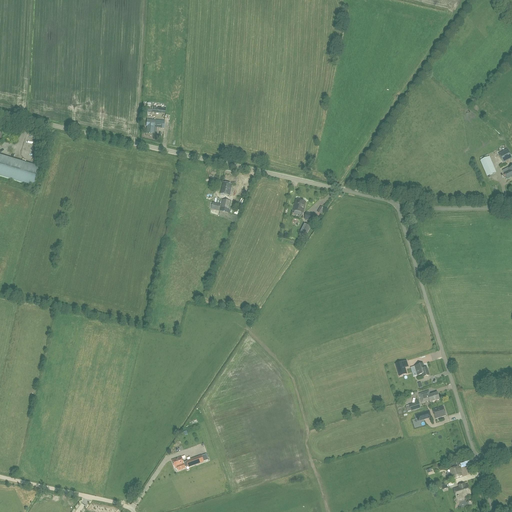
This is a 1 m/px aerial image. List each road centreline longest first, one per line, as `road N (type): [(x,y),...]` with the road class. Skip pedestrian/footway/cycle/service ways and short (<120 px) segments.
road 1 (unclassified): [(398,202),(0,114)]
road 2 (unclassified): [(476,457),(398,202)]
road 3 (track): [(0,476),(127,506)]
